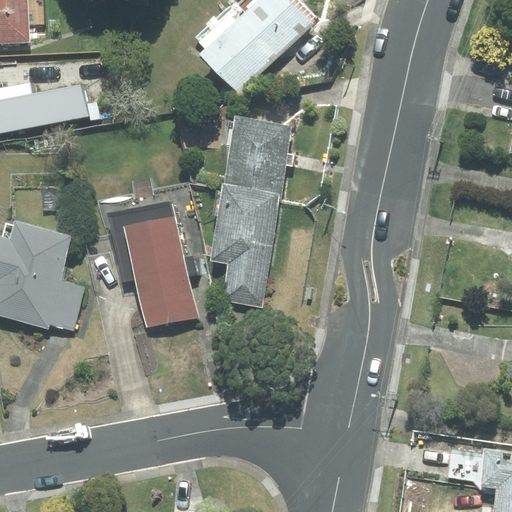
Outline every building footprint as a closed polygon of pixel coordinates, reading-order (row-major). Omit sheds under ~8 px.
[(36,0),(0,0),(0,45),(38,44),(36,0)] [(249,0),(208,36),(256,90),(333,23),(312,0),(249,0)] [(0,135),(22,131),(18,106),(0,109),(0,135)] [(231,298),(265,304),(300,124),(249,115),(248,121),(239,119),(219,222),(229,224),(222,261),(238,264),(231,298)] [(157,329),(209,321),(191,195),(116,206),(126,281),(150,277),(157,329)] [(80,334),(93,289),(70,282),(84,236),(17,217),(0,273),(0,284),(3,285),(0,295),(0,316),(53,332),(55,327),(80,334)] [(503,511),(511,511),(511,447),(502,446),(501,455),(458,448),(453,479),(487,485),(486,492),(506,495),(503,511)]
